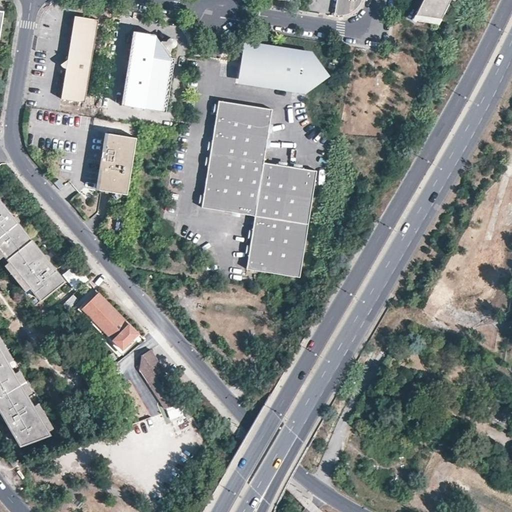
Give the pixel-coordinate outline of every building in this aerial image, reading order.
[(345,15),(347,0),(339,0),(337,14),(345,15)] [(361,0),(347,0),(345,15),(347,14),(350,13),(352,12),(356,9),(359,4),(361,0)] [(423,0),(413,20),(439,24),(450,0),(453,0),(455,1),(455,0),(423,0)] [(85,103),(99,21),(75,17),(68,61),(61,64),(66,69),(61,99),(85,103)] [(167,113),(175,59),(172,58),(155,35),(134,32),(122,106),(167,113)] [(266,47),(244,43),(241,62),(238,82),(260,86),(244,63),(266,47)] [(260,86),(305,93),(327,77),(311,54),(266,47),(244,63),(260,86)] [(272,110),(219,102),(202,208),(255,217),(246,270),(300,278),(317,172),(264,163),(272,110)] [(129,195),(138,139),(109,134),(106,153),(104,153),(101,167),(103,172),(100,191),(101,191),(106,192),(129,195)] [(0,203),(0,252),(40,303),(63,283),(0,203)] [(72,269),(63,275),(73,289),(81,283),(72,269)] [(122,348),(137,334),(128,325),(98,294),(83,309),(113,340),(122,348)] [(0,343),(0,406),(22,445),(53,434),(0,343)] [(163,409),(184,401),(150,351),(142,357),(140,372),(163,409)] [(510,412),(488,402),(483,413),(490,416),(489,420),(511,430),(511,415),(509,414),(510,412)]
